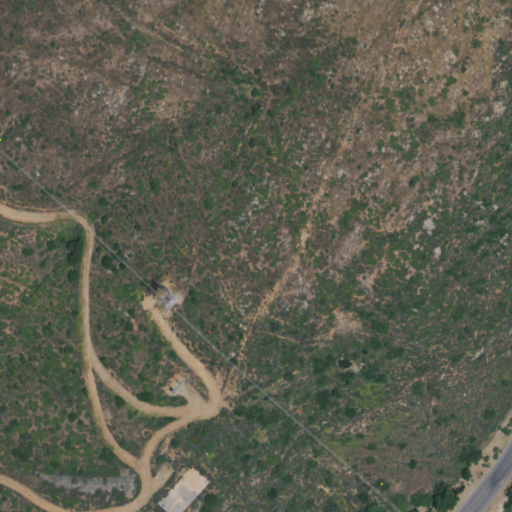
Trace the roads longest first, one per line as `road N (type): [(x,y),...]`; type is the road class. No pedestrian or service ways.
road 1 (track): [(0,480),(49,511),(149,489),(138,463),(102,430),(83,279),(86,216),(29,217),(0,197)]
road 2 (track): [(138,463),(169,426),(210,407),(210,378),(141,299)]
